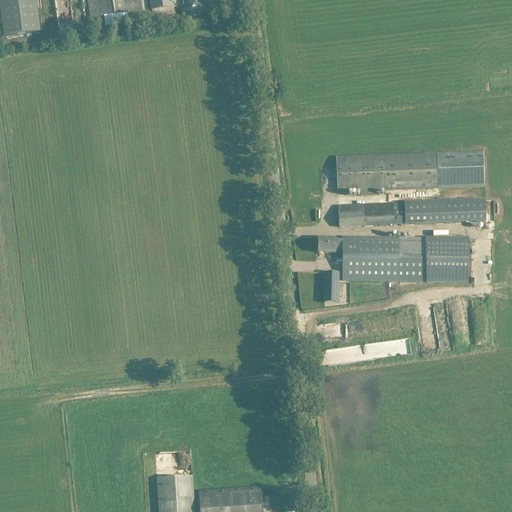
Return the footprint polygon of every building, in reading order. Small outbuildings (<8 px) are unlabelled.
[(41,33),(36,0),(0,0),(0,7),(4,38),(41,33)] [(140,0),(86,0),(89,19),(142,12),(140,0)] [(171,0),(149,0),(151,11),(172,9),(171,0)] [(186,0),(186,5),(180,5),(180,15),(205,16),(205,2),(198,2),(198,0),(186,0)] [(437,155),(347,158),(337,158),(338,193),(360,192),(360,197),(374,197),(374,192),(484,188),(482,153),(437,155)] [(485,223),(484,200),(420,204),(420,225),(485,223)] [(420,225),(420,204),(399,205),(400,226),(420,225)] [(400,226),(399,205),(393,205),(338,207),(339,228),(394,226),(400,226)] [(425,238),(425,240),(398,239),(352,238),(342,238),(342,241),(335,241),(335,240),(318,240),(318,254),(335,254),(335,260),(342,260),(342,281),(426,283),(467,285),(468,239),(425,238)] [(324,273),(324,303),(337,303),(338,274),(324,273)] [(194,511),(192,477),(156,479),(158,511),(194,511)] [(261,511),(260,489),(250,490),(199,493),(200,511),(261,511)]
